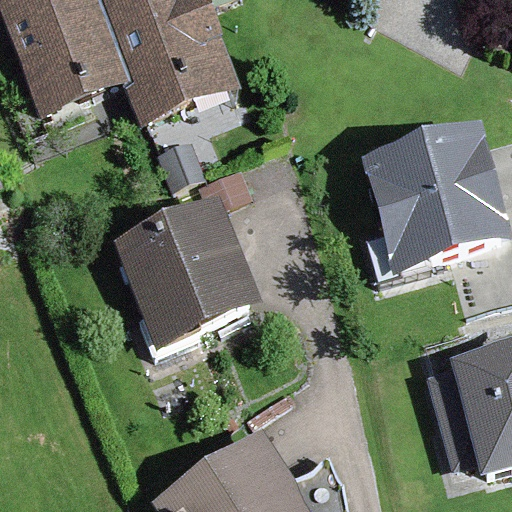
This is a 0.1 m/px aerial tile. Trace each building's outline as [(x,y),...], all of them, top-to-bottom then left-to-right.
[(106,2),(104,0),(10,0),(0,4),(0,28),(42,133),(132,96),(98,12),(106,2)] [(242,100),(201,0),(137,0),(103,14),(138,98),(125,103),(141,142),(242,100)] [(511,248),(483,142),(363,174),(394,290),(511,258),(511,248)] [(221,214),(115,258),(157,360),(263,316),(221,214)] [(511,363),(427,388),(453,480),(478,473),(484,494),(511,485),(511,363)] [(299,511),(258,448),(159,511),(299,511)]
